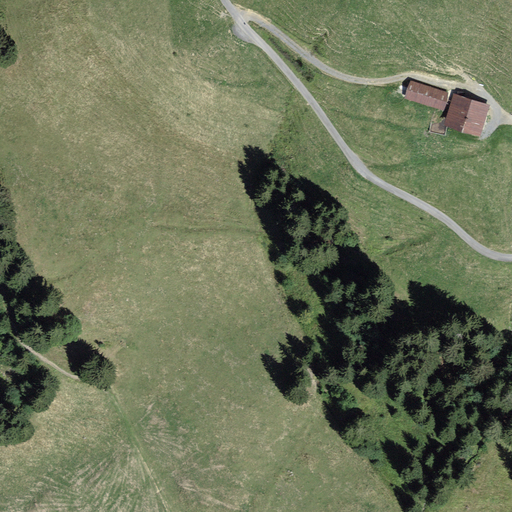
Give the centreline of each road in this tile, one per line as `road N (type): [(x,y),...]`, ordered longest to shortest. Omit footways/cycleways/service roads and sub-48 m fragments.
road 1 (unclassified): [(223,0),(367,179),(439,217),(484,254),(511,258)]
road 2 (track): [(486,134),(492,102),(409,77),(339,76),(250,15),(235,14)]
